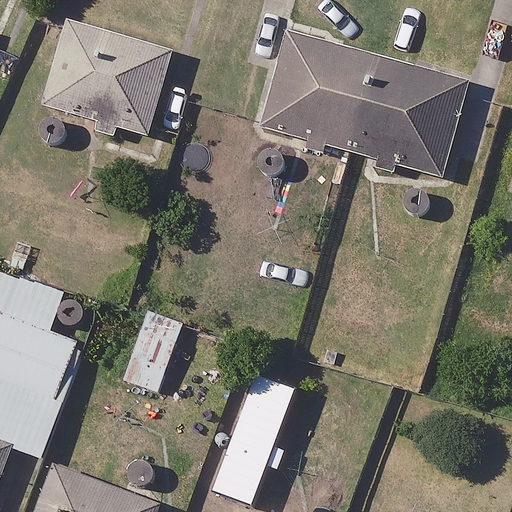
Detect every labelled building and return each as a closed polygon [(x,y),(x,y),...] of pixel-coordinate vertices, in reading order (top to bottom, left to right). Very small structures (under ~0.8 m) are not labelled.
[(46,107),(100,122),(97,131),(114,135),(117,127),(148,136),(172,51),(70,22),(46,107)] [(469,84),(292,31),(264,125),(440,178),(469,84)] [(65,294),(19,279),(9,309),(55,324),(65,294)] [(183,324),(149,312),(126,380),(160,392),(183,324)] [(77,342),(0,313),(0,380),(55,401),(77,342)] [(0,476),(11,446),(0,441),(0,476)] [(156,511),(159,506),(56,464),(36,511),(156,511)]
